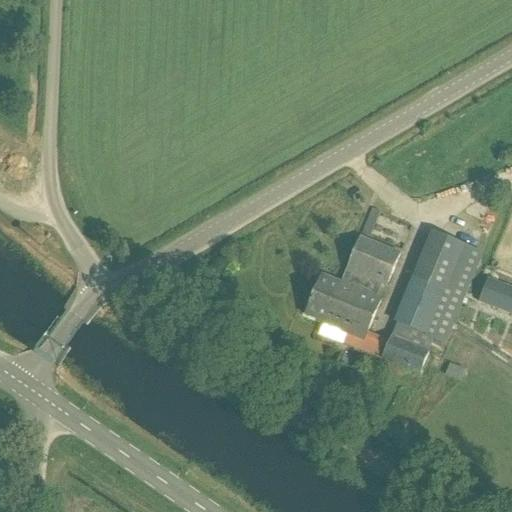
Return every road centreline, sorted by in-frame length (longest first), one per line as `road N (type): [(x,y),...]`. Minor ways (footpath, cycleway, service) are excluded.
road 1 (tertiary): [(108,289),(511,55)]
road 2 (unclassified): [(432,511),(108,289)]
road 3 (unclassified): [(46,218),(55,0)]
road 4 (secondary): [(200,511),(42,403)]
road 5 (tertiary): [(24,388),(84,301),(108,289)]
